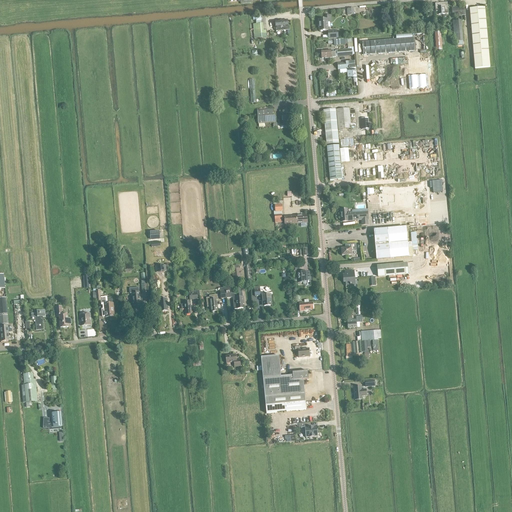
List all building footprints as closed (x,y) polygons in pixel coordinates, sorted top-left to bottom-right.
[(449,14),(448,3),(435,4),(436,12),(438,11),(439,15),(449,14)] [(453,16),(465,15),(464,7),(452,8),(453,16)] [(475,69),(490,68),(485,8),(470,9),(475,69)] [(328,30),(328,23),(332,23),(331,16),(326,16),(326,19),(319,20),(320,31),(328,30)] [(288,26),(288,20),(282,20),(282,31),(290,30),(289,26),(288,26)] [(461,21),(453,21),(455,41),(456,41),(459,41),(459,45),(463,45),(463,41),(461,21)] [(254,39),(267,38),(266,30),(263,30),(263,24),(253,24),(254,39)] [(364,55),(368,54),(415,51),(414,38),(363,42),(364,55)] [(351,49),(338,50),(339,56),(352,56),(352,55),(355,55),(354,47),(350,47),(351,49)] [(331,52),(331,50),(322,51),(322,58),(336,57),(335,52),(331,52)] [(357,77),(356,62),(338,64),(338,70),(347,69),(348,77),(357,77)] [(351,128),(349,108),(324,111),(327,145),(339,144),(336,114),(338,114),(339,129),(351,128)] [(275,109),(257,110),(258,124),(259,124),(259,127),(265,126),(265,123),(274,123),(276,123),(275,109)] [(287,115),(286,109),(282,110),(280,111),(280,116),(279,116),(280,124),(284,124),(284,122),(291,121),(292,120),(291,114),(287,115)] [(339,146),(327,147),(331,181),(342,179),(341,162),(339,149),(339,146)] [(441,181),(432,182),(433,194),(442,193),(441,181)] [(275,205),(274,206),(275,220),(282,219),(281,211),(283,210),(282,204),(275,205)] [(347,210),(342,210),(342,222),(350,221),(361,220),(361,225),(368,225),(368,223),(367,212),(347,214),(347,210)] [(285,219),(282,220),(282,223),(285,222),(285,224),(302,223),(307,223),(306,215),(305,215),(302,215),(285,216),(285,219)] [(406,228),(375,230),(377,260),(409,258),(409,257),(413,257),(412,242),(407,242),(406,228)] [(159,232),(150,233),(150,240),(160,239),(159,232)] [(348,249),(341,249),(342,256),(352,255),(351,249),(356,248),(356,244),(347,245),(348,249)] [(293,264),(292,258),(281,259),(281,265),(292,264),(293,273),(294,273),(295,280),(298,280),(298,279),(300,279),(301,283),(310,282),(309,272),(300,273),(300,274),(298,274),(298,273),(297,273),(297,264),(296,263),(293,264)] [(378,277),(398,275),(408,274),(407,263),(378,266),(378,277)] [(234,280),(240,279),(239,269),(241,269),(240,265),(233,266),(234,280)] [(354,274),(356,274),(356,271),(354,272),(354,271),(345,272),(345,275),(343,275),(344,283),(346,283),(347,287),(352,286),(351,285),(355,285),(354,274)] [(230,293),(230,287),(220,288),(221,298),(233,297),(234,302),(234,309),(237,309),(243,308),(242,301),(244,301),(243,296),(237,297),(237,296),(236,296),(236,295),(235,295),(235,294),(234,294),(233,293),(232,293),(231,293),(230,293)] [(139,288),(130,289),(130,294),(132,294),(133,300),(133,301),(132,301),(131,301),(131,304),(133,304),(134,309),(141,308),(140,304),(143,304),(142,295),(139,296),(139,293),(140,293),(139,288)] [(199,291),(190,292),(190,293),(190,300),(197,299),(197,298),(200,298),(200,297),(202,297),(202,291),(199,291)] [(210,298),(206,298),(207,308),(211,307),(211,312),(217,311),(216,300),(218,300),(217,295),(209,296),(210,298)] [(108,297),(101,297),(102,304),(104,304),(104,309),(102,309),(103,316),(105,316),(105,317),(114,316),(113,303),(109,304),(108,297)] [(191,314),(190,302),(184,303),(185,305),(182,305),(182,309),(185,309),(186,314),(191,314)] [(304,303),(299,303),(300,312),(300,311),(305,311),(305,310),(313,309),(313,303),(309,303),(305,304),(304,303)] [(62,315),(61,306),(55,307),(56,317),(59,317),(60,328),(68,327),(68,324),(71,324),(70,319),(67,319),(67,314),(62,315)] [(40,312),(40,311),(34,311),(35,313),(31,313),(31,317),(35,317),(36,330),(43,329),(42,319),(41,317),(45,317),(45,311),(40,312)] [(90,320),(89,318),(90,318),(89,313),(80,314),(80,318),(81,318),(81,321),(81,326),(90,325),(90,320)] [(0,324),(9,324),(8,315),(0,315),(0,324)] [(352,315),(347,315),(348,329),(349,329),(357,328),(360,327),(359,323),(363,323),(362,316),(356,317),(356,319),(356,320),(352,320),(352,315)] [(9,341),(8,326),(0,326),(1,342),(9,341)] [(358,341),(351,342),(352,354),(362,354),(362,352),(368,352),(368,346),(367,341),(368,341),(373,341),(378,340),(379,340),(379,338),(381,338),(382,338),(381,330),(379,331),(368,331),(362,332),(357,332),(358,341)] [(301,349),(301,346),(295,347),(295,351),(298,351),(299,358),(310,357),(309,349),(301,349)] [(236,360),(236,354),(226,355),(227,364),(234,363),(235,367),(240,366),(240,360),(236,360)] [(261,358),(262,366),(262,370),(265,400),(267,400),(267,398),(305,394),(303,380),(309,379),(308,371),(292,373),(293,376),(281,377),(279,356),(261,358)] [(23,402),(38,401),(36,389),(35,379),(34,380),(33,373),(23,374),(24,385),(22,386),(23,402)] [(361,387),(354,387),(355,400),(363,400),(362,396),(365,396),(365,390),(362,390),(361,387)] [(265,400),(266,406),(306,402),(305,394),(267,398),(267,400),(265,400)] [(306,402),(266,406),(266,414),(276,413),(276,411),(287,410),(287,412),(306,410),(306,402)] [(53,429),(61,429),(60,413),(52,414),(53,422),(49,422),(50,419),(44,418),(43,428),(49,429),(49,427),(53,427),(53,429)] [(301,427),(302,433),(306,432),(307,438),(318,437),(317,427),(306,428),(305,427),(301,427)]
